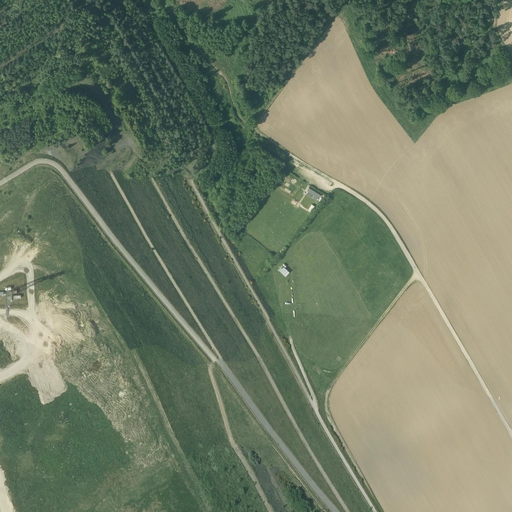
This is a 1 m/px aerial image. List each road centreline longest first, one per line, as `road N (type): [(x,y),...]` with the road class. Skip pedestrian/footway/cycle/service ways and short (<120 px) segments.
road 1 (track): [(129,142),(89,192),(88,245),(110,296),(236,445),(254,511)]
road 2 (track): [(192,182),(375,511)]
road 3 (track): [(0,402),(133,460),(183,492)]
road 4 (track): [(154,445),(69,361),(36,308)]
road 5 (track): [(511,430),(422,275)]
road 6 (track): [(252,132),(351,0)]
road 7 (track): [(252,132),(222,78),(166,10)]
road 8 (track): [(326,389),(422,275)]
road 9 (track): [(373,206),(252,132)]
road 10 (track): [(317,404),(278,282)]
